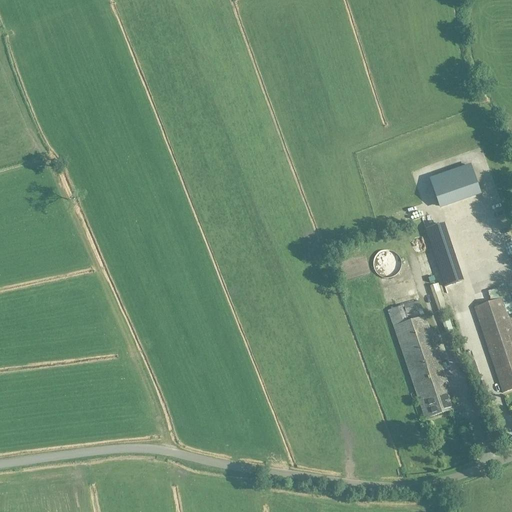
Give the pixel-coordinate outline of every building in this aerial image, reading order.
[(440,207),(480,193),(470,166),(431,180),(440,207)] [(442,225),(427,230),(446,287),(461,282),(442,225)] [(348,282),(365,278),(360,259),(343,263),(348,282)] [(403,268),(379,276),(381,281),(404,273),(403,268)] [(511,325),(503,299),(474,308),(503,394),(511,390),(511,325)] [(424,318),(408,323),(405,313),(406,313),(407,314),(422,309),(419,300),(388,311),(425,420),(456,410),(424,318)]
